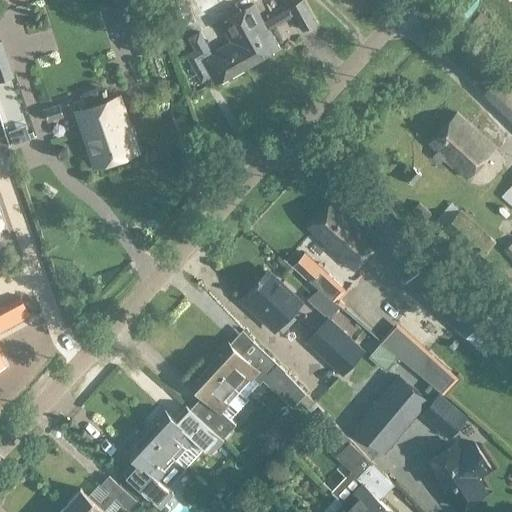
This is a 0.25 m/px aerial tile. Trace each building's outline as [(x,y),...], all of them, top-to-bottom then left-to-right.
[(117,0),(134,51),(161,42),(146,0),(117,0)] [(317,22),(304,0),(299,0),(289,6),(293,15),(303,30),(317,22)] [(254,62),(279,48),(269,30),(263,20),(253,3),(220,23),(228,36),(237,31),(239,36),(245,34),(248,40),(244,42),(254,62)] [(289,6),(263,20),(269,30),(293,15),(289,6)] [(112,48),(124,47),(121,22),(109,24),(112,48)] [(237,31),(228,36),(230,41),(211,51),(199,30),(188,36),(195,49),(210,76),(215,84),(254,62),(244,42),(248,40),(245,34),(239,36),(237,31)] [(0,78),(14,74),(2,39),(0,40),(0,39),(0,78)] [(210,76),(195,49),(186,54),(201,81),(210,76)] [(511,80),(502,71),(482,91),(511,119),(511,80)] [(87,106),(77,110),(95,164),(139,149),(120,95),(108,99),(104,89),(100,90),(100,87),(86,91),(87,94),(83,96),(87,106)] [(4,96),(10,119),(25,115),(19,92),(4,96)] [(48,119),(63,114),(60,103),(44,108),(48,119)] [(495,146),(457,111),(429,143),(467,177),(495,146)] [(412,184),(421,175),(413,167),(403,176),(412,184)] [(335,198),(307,229),(353,269),(380,240),(335,198)] [(419,202),(412,210),(421,218),(428,210),(419,202)] [(490,236),(452,202),(436,221),(443,227),(446,224),(483,257),(496,242),(490,236)] [(303,249),(291,263),(319,287),(319,286),(337,301),(348,290),(324,269),(325,268),(303,249)] [(435,249),(405,281),(464,334),(493,302),(435,249)] [(241,299),(274,330),(302,299),(269,269),(241,299)] [(0,330),(31,315),(23,299),(5,307),(4,306),(0,307),(0,330)] [(328,315),(306,339),(342,372),(364,348),(328,315)] [(475,350),(490,363),(507,341),(492,329),(475,350)] [(234,347),(215,368),(237,389),(254,371),(263,379),(293,407),(306,393),(284,370),(285,370),(253,340),(241,353),(234,347)] [(385,348),(376,356),(385,367),(395,359),(385,348)] [(191,408),(190,410),(222,439),(236,424),(228,417),(219,409),(237,389),(215,368),(196,389),(203,396),(191,408)] [(401,374),(370,410),(398,434),(429,397),(401,374)] [(421,413),(450,437),(467,417),(438,393),(421,413)] [(165,409),(145,430),(174,457),(193,436),(205,446),(212,452),(223,440),(222,439),(190,410),(191,408),(186,404),(173,417),(165,409)] [(398,434),(370,410),(356,426),(384,449),(398,434)] [(135,459),(123,472),(127,476),(144,492),(161,508),(173,494),(167,489),(186,468),(182,464),(174,457),(145,430),(126,451),(135,459)] [(343,503),(352,511),(392,511),(393,511),(380,499),(394,484),(350,441),(337,455),(351,470),(332,490),(344,502),(343,503)] [(425,463),(436,480),(440,477),(447,487),(445,488),(458,508),(485,490),(476,476),(490,467),(473,442),(459,451),(455,443),(425,463)] [(63,506),(69,511),(104,511),(106,510),(105,509),(115,498),(128,510),(137,500),(109,475),(101,484),(109,492),(100,501),(91,492),(89,495),(81,487),(63,506)] [(352,511),(343,503),(334,511),(352,511)]
